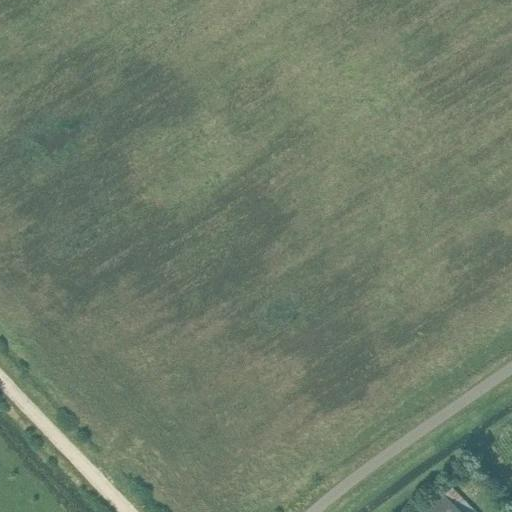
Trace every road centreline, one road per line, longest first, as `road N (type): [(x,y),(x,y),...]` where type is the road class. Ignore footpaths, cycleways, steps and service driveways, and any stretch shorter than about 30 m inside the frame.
road 1 (unclassified): [(310,511),(511,366)]
road 2 (track): [(126,511),(0,379)]
